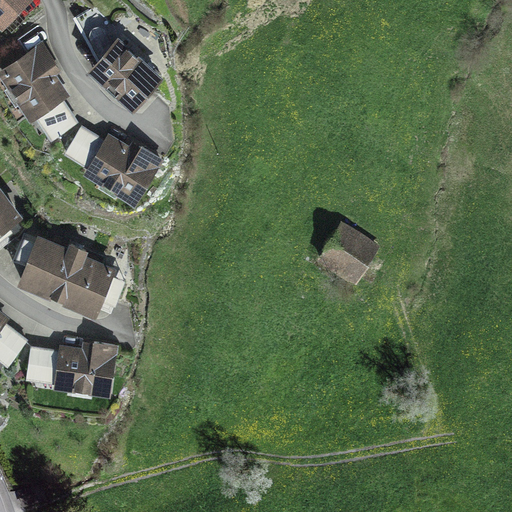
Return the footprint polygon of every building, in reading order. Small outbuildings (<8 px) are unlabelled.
[(0,0),(0,9),(10,0),(0,0)] [(151,83),(113,41),(83,68),(122,110),(151,83)] [(0,104),(6,117),(13,113),(44,98),(52,94),(29,46),(0,60),(0,104)] [(44,98),(13,113),(24,135),(55,120),(44,98)] [(60,166),(80,139),(60,125),(40,152),(60,166)] [(108,201),(138,159),(114,142),(108,150),(84,133),(80,139),(60,166),(108,201)] [(0,228),(15,219),(0,195),(0,228)] [(372,252),(332,225),(310,256),(350,284),(372,252)] [(106,274),(38,245),(21,284),(89,314),(106,274)] [(38,343),(36,350),(30,380),(91,393),(101,348),(71,341),(69,349),(38,343)] [(36,350),(12,345),(6,375),(30,380),(36,350)] [(40,469),(14,476),(19,495),(45,488),(40,469)]
